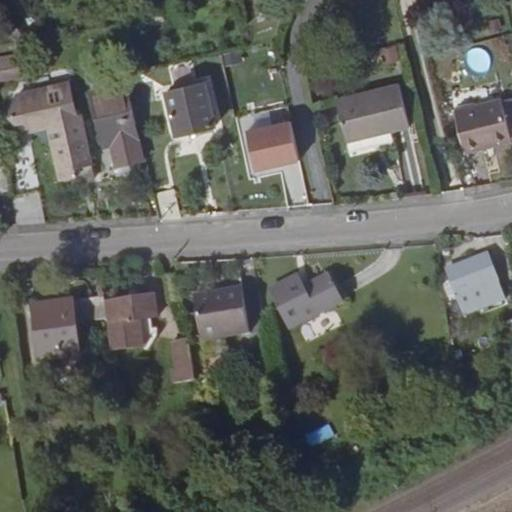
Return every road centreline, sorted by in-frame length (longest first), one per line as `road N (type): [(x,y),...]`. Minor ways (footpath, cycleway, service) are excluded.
road 1 (residential): [(0,248),(456,216),(511,203)]
road 2 (unknown): [(456,216),(380,0)]
